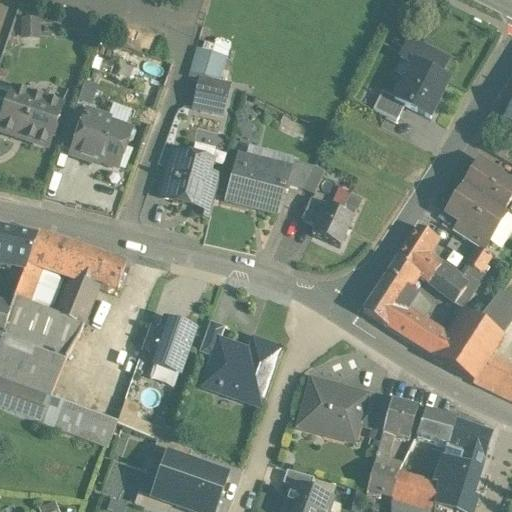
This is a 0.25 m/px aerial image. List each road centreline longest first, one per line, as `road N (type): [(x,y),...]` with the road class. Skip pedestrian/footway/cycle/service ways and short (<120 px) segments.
road 1 (residential): [(0,214),(291,291),(329,312)]
road 2 (residential): [(343,322),(511,48)]
road 3 (residential): [(242,511),(289,378),(329,312)]
road 4 (residential): [(343,322),(511,431)]
